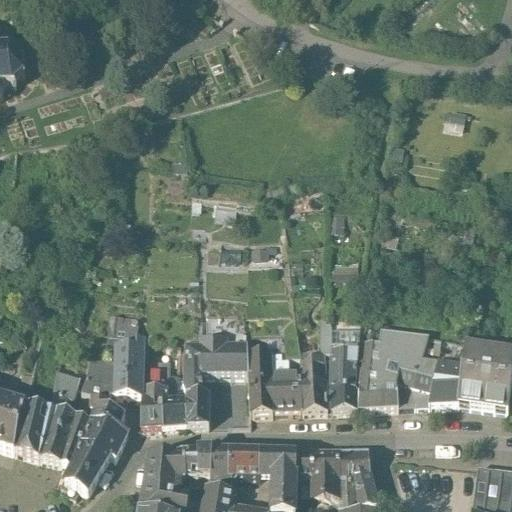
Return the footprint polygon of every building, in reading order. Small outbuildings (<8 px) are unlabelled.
[(0,120),(3,115),(3,107),(1,105),(1,103),(10,103),(13,107),(16,105),(14,101),(21,94),(25,95),(26,91),(22,89),(21,79),(25,77),(23,73),(20,75),(12,69),(13,64),(9,63),(8,68),(0,68),(0,120)] [(454,142),(468,144),(470,125),(456,124),(454,142)] [(301,197),(265,203),(267,215),(303,209),(301,197)] [(109,355),(116,355),(116,373),(115,404),(115,406),(142,409),(144,350),(138,349),(139,334),(110,331),(109,355)] [(331,343),(331,362),(329,381),(330,397),(331,419),(354,419),(354,399),(359,345),(331,343)] [(427,349),(377,343),(375,354),(388,355),(387,368),(381,368),(379,395),(397,394),(398,415),(416,415),(418,400),(413,400),(414,396),(421,369),(427,349)] [(465,356),(427,349),(421,369),(425,371),(438,374),(461,378),(465,356)] [(82,350),(69,350),(65,360),(84,360),(82,350)] [(184,382),(201,384),(201,385),(249,385),(248,364),(247,357),(226,357),(226,351),(201,351),(201,356),(184,356),(184,382)] [(363,353),(359,394),(379,395),(381,368),(387,368),(388,355),(375,354),(363,353)] [(511,382),(511,363),(465,356),(461,378),(457,412),(507,419),(511,382)] [(302,420),(300,387),(301,387),(300,383),(270,384),(269,363),(248,364),(249,385),(250,424),(273,423),(273,421),(302,420)] [(301,387),(300,387),(302,420),(327,419),(324,366),(299,367),(300,383),(301,387)] [(143,396),(167,397),(168,384),(169,369),(146,369),(143,396)] [(432,399),(438,374),(425,371),(421,369),(414,396),(432,399)] [(115,404),(116,373),(111,375),(90,373),(87,388),(82,403),(93,405),(93,406),(93,408),(102,410),(109,414),(110,406),(111,404),(115,404)] [(461,378),(438,374),(432,399),(429,414),(457,412),(461,378)] [(201,384),(184,382),(183,396),(185,404),(185,408),(186,408),(185,436),(209,435),(210,403),(201,403),(201,385),(201,384)] [(74,428),(75,428),(75,426),(67,424),(71,411),(73,411),(79,389),(73,388),(58,384),(57,389),(51,422),(40,470),(61,475),(70,442),(74,428)] [(167,408),(177,408),(177,385),(168,384),(167,397),(167,408)] [(40,420),(24,416),(15,463),(40,470),(51,422),(57,389),(48,388),(40,420)] [(379,395),(359,394),(358,399),(358,419),(359,418),(398,415),(397,394),(379,395)] [(143,409),(161,409),(167,409),(167,408),(167,397),(143,396),(143,409)] [(429,414),(432,399),(414,396),(413,400),(418,400),(416,415),(429,414)] [(128,442),(119,438),(125,424),(109,419),(109,414),(102,410),(93,408),(93,406),(93,405),(82,403),(78,415),(88,417),(92,419),(96,420),(89,433),(83,444),(82,443),(79,452),(109,465),(115,469),(128,442)] [(0,458),(15,463),(24,416),(0,408),(0,458)] [(161,409),(162,437),(185,436),(186,408),(185,408),(177,408),(167,408),(167,409),(161,409)] [(143,409),(142,409),(141,439),(162,437),(161,409),(143,409)] [(88,417),(78,415),(75,426),(75,428),(85,432),(88,417)] [(85,432),(75,428),(74,428),(70,442),(61,475),(70,478),(82,443),(83,444),(89,433),(85,432)] [(88,503),(109,465),(79,452),(70,478),(64,493),(88,503)] [(229,469),(229,459),(211,459),(196,460),(196,484),(210,485),(210,492),(209,498),(230,502),(230,500),(232,489),(230,488),(228,481),(228,469),(229,469)] [(260,487),(260,460),(229,459),(229,469),(228,469),(228,481),(230,488),(232,489),(233,489),(235,486),(260,487)] [(340,487),(339,487),(339,460),(339,459),(315,459),(310,460),(310,466),(311,466),(311,487),(310,487),(309,505),(325,506),(325,504),(340,504),(340,487)] [(196,484),(196,460),(181,461),(183,485),(184,485),(190,485),(196,485),(196,484)] [(294,511),(295,490),(295,461),(260,460),(260,487),(271,487),(270,511),(294,511)] [(310,466),(310,460),(295,461),(295,490),(307,491),(307,487),(310,487),(311,487),(311,466),(310,466)] [(354,460),(339,460),(339,487),(340,487),(345,487),(347,511),(377,511),(371,487),(368,460),(354,460)] [(184,485),(183,485),(181,461),(180,461),(181,463),(149,466),(141,511),(204,511),(206,504),(178,500),(179,488),(184,487),(184,485)] [(511,511),(511,479),(478,475),(472,511),(511,511)] [(339,511),(347,511),(345,487),(340,487),(340,504),(339,511)] [(204,511),(233,511),(235,501),(230,500),(230,502),(209,498),(207,497),(206,504),(204,511)]
